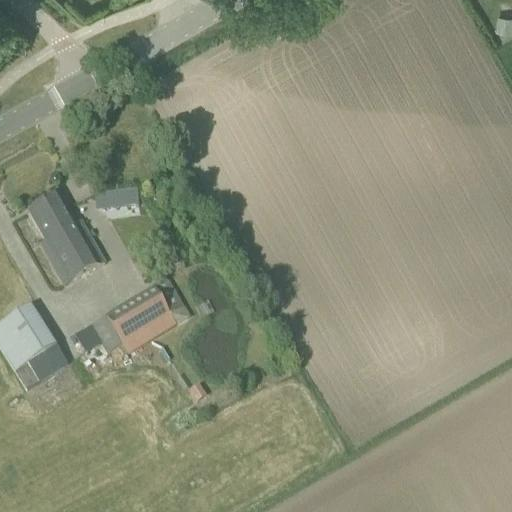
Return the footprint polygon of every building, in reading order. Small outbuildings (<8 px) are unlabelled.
[(511,33),(511,19),(498,18),(497,32),(511,33)] [(136,192),(124,193),(126,210),(138,208),(136,192)] [(40,247),(50,264),(64,289),(103,266),(80,225),(75,228),(58,198),(28,215),(45,244),(40,247)] [(171,319),(184,311),(168,283),(90,329),(74,338),(83,355),(99,346),(106,358),(121,349),(126,359),(177,329),(171,319)] [(30,309),(0,328),(0,351),(28,393),(69,368),(30,309)] [(198,388),(190,393),(197,405),(205,399),(198,388)]
